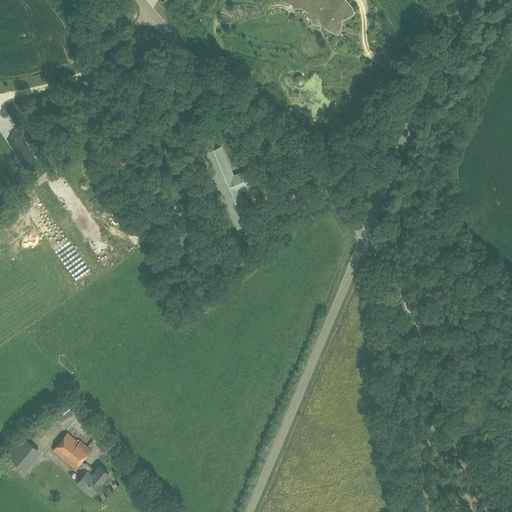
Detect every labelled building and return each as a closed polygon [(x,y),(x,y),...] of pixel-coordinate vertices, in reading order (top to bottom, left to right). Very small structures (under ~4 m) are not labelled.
[(280,0),(279,2),(284,2),(290,5),(296,3),(303,2),(303,4),(309,5),(309,3),(315,7),(316,10),(318,16),(322,22),(325,25),(330,29),(335,31),(336,32),(338,28),(338,26),(338,25),(338,22),(338,20),(340,19),(341,19),(342,19),(344,18),(344,17),(346,16),(348,16),(350,15),(351,14),(352,13),(349,7),(347,3),(343,0),(280,0)] [(26,146),(16,152),(25,165),(35,159),(26,146)] [(221,147),(206,153),(238,231),(254,225),(240,191),(261,182),(255,167),(233,176),(221,147)] [(193,155),(177,161),(181,169),(196,162),(193,155)] [(60,237),(59,225),(46,225),(46,238),(60,237)] [(77,483),(91,496),(101,484),(109,475),(100,467),(92,476),(87,472),(90,469),(82,463),(92,452),(81,442),(80,444),(68,434),(54,451),(75,470),(74,471),(82,477),(77,483)] [(21,467),(37,449),(22,436),(6,454),(21,467)]
